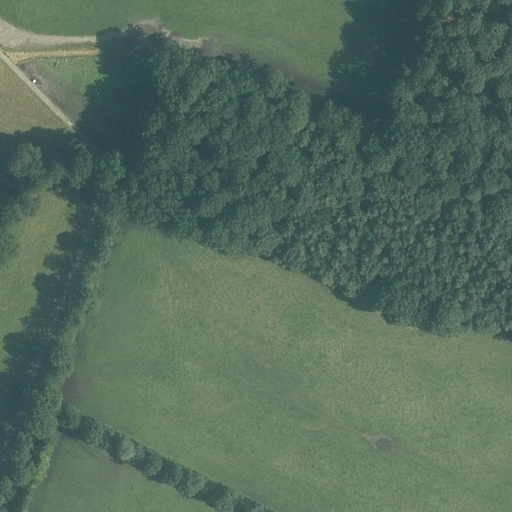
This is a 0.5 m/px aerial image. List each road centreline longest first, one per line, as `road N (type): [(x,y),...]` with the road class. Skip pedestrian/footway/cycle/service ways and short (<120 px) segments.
road 1 (track): [(0,467),(99,217),(92,149),(0,53)]
road 2 (track): [(9,511),(51,405),(30,393)]
